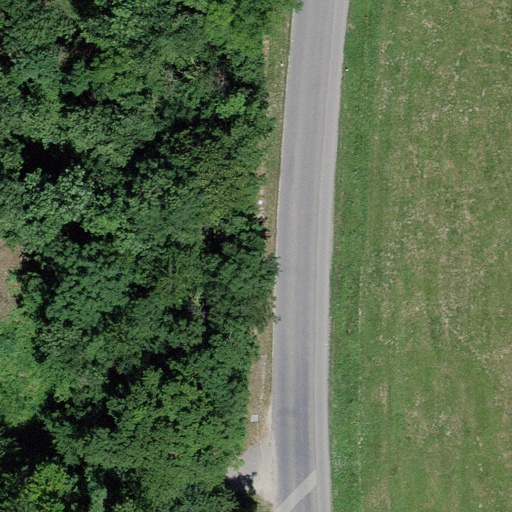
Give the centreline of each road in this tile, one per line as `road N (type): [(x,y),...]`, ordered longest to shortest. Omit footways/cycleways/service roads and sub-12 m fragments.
road 1 (tertiary): [(309,511),(301,354),(321,0)]
road 2 (track): [(308,496),(144,483),(26,460),(0,486)]
